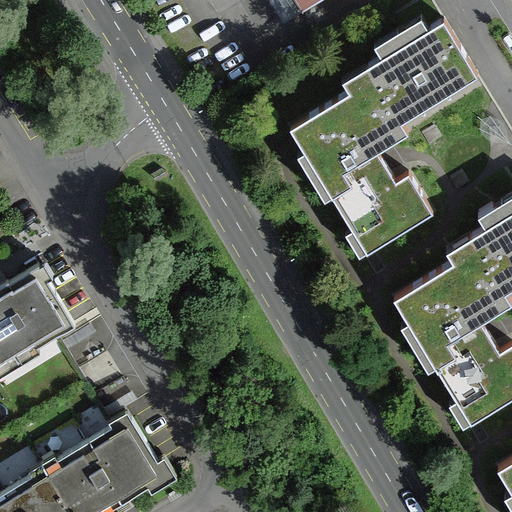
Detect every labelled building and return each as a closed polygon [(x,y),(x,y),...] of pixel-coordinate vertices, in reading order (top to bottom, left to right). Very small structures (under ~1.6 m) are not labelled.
[(297,0),(303,9),(317,0),(297,0)] [(365,53),(372,64),(409,123),(485,76),(442,7),(418,22),(422,27),(392,46),(387,39),(365,53)] [(350,87),(338,95),(290,125),(356,231),(395,207),(385,192),(395,186),(376,156),(414,131),(409,123),(372,64),(346,80),(350,87)] [(469,224),(475,234),(511,292),(511,206),(495,217),(491,210),(469,224)] [(454,258),(441,266),(393,296),(460,401),(498,377),(489,362),(498,356),(479,326),(511,305),(511,292),(475,234),(450,251),(454,258)] [(0,285),(0,368),(74,323),(37,262),(0,285)] [(57,455),(44,462),(70,511),(106,511),(150,486),(153,491),(177,476),(165,457),(159,461),(129,410),(111,421),(59,459),(57,455)] [(511,454),(497,463),(511,486),(511,454)] [(70,511),(44,462),(31,470),(34,475),(0,495),(0,511),(70,511)]
